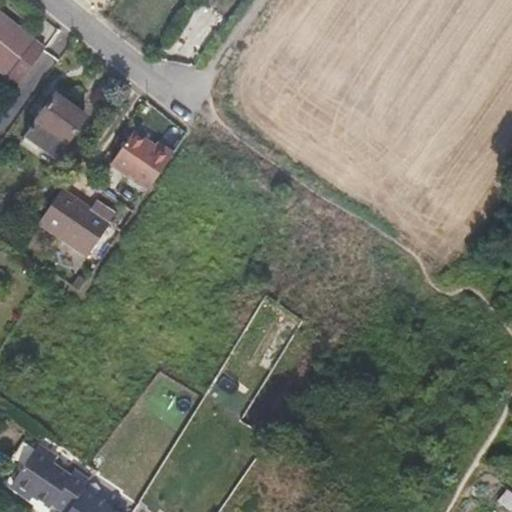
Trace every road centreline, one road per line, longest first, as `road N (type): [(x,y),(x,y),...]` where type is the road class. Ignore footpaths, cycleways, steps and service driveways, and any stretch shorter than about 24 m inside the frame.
road 1 (residential): [(56,0),(196,103)]
road 2 (track): [(268,0),(196,103)]
